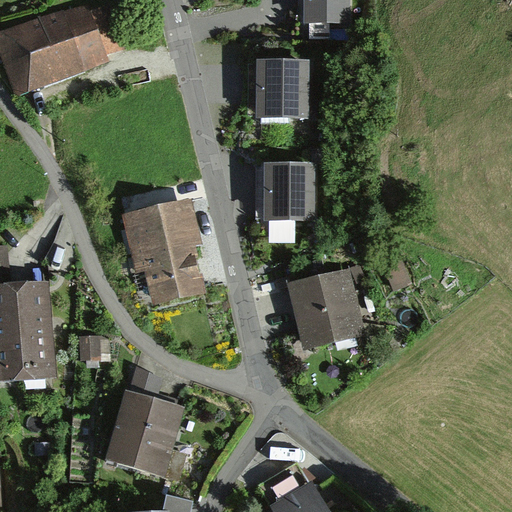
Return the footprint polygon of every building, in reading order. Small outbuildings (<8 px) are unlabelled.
[(349,0),(303,0),(304,22),(350,22),(349,0)] [(88,3),(0,32),(0,47),(16,96),(111,64),(108,56),(129,49),(113,2),(90,10),(88,3)] [(257,61),(257,115),(308,115),(308,61),(257,61)] [(259,161),(258,218),(314,218),(315,162),(259,161)] [(125,216),(138,271),(147,269),(155,305),(204,293),(193,243),(200,242),(190,201),(125,216)] [(349,269),(289,284),(304,347),(364,333),(349,269)] [(49,283),(0,286),(0,379),(56,375),(49,283)] [(109,337),(81,337),(81,360),(109,360),(109,337)] [(166,377),(136,368),(129,390),(126,389),(104,462),(179,484),(189,453),(175,449),(188,406),(160,398),(166,377)] [(331,511),(313,480),(306,484),(296,465),(260,485),(274,511),(331,511)] [(190,511),(193,502),(167,495),(164,511),(170,511),(190,511)]
